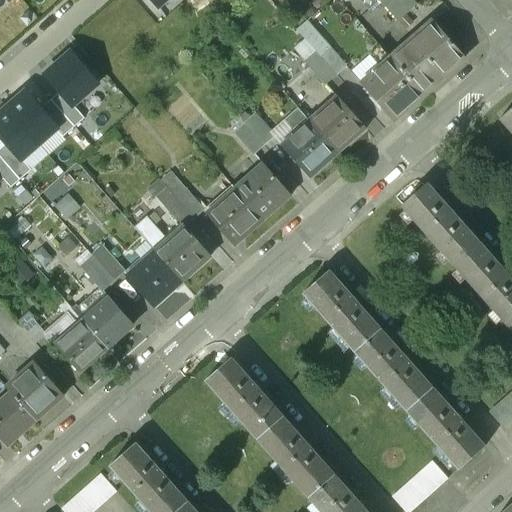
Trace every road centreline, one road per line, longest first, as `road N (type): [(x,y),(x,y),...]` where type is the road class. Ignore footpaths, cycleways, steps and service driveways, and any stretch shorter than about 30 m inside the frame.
road 1 (residential): [(328,229),(511,443)]
road 2 (residential): [(225,324),(393,511)]
road 3 (residential): [(419,146),(511,253)]
road 4 (residential): [(225,324),(328,229)]
road 5 (residential): [(128,410),(224,511)]
road 6 (residential): [(128,410),(225,324)]
road 7 (residential): [(33,495),(128,410)]
road 8 (residential): [(419,146),(511,60)]
road 9 (residential): [(0,83),(92,0)]
road 10 (residential): [(328,229),(419,146)]
